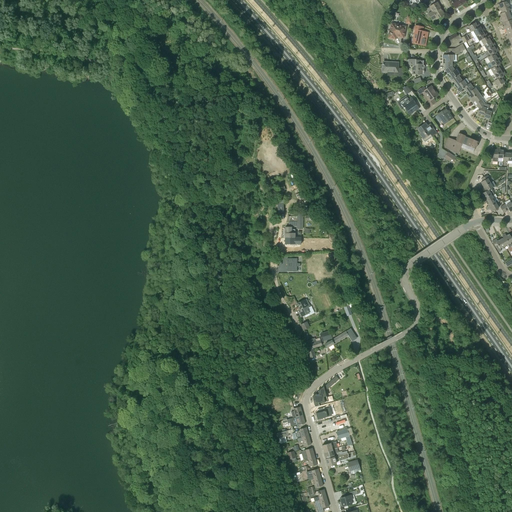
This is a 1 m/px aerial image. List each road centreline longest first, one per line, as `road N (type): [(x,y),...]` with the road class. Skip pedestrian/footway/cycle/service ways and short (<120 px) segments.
road 1 (primary): [(237,0),(371,163),(511,367)]
road 2 (track): [(272,267),(270,212),(253,161),(258,118),(225,100),(208,65),(152,42),(148,61)]
road 3 (residential): [(309,390),(412,328),(417,308),(404,271),(477,221)]
road 4 (track): [(511,422),(474,371),(444,378),(482,511)]
road 5 (unclassified): [(309,390),(305,354),(272,267)]
road 6 (residential): [(335,511),(304,402),(309,390)]
